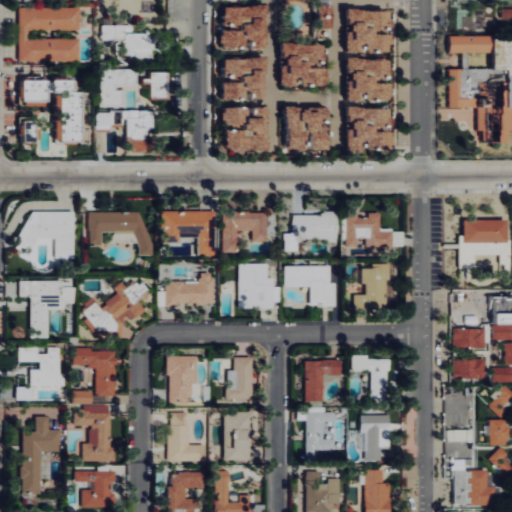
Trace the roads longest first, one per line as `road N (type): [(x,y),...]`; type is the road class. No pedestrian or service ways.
road 1 (residential): [(420,0),(425,511)]
road 2 (residential): [(0,179),(511,176)]
road 3 (residential): [(143,345),(168,336),(423,335)]
road 4 (residential): [(198,0),(199,179)]
road 5 (residential): [(274,333),(276,511)]
road 6 (residential): [(139,511),(143,345)]
road 7 (residential): [(333,147),(334,0)]
road 8 (residential): [(266,0),(270,145)]
